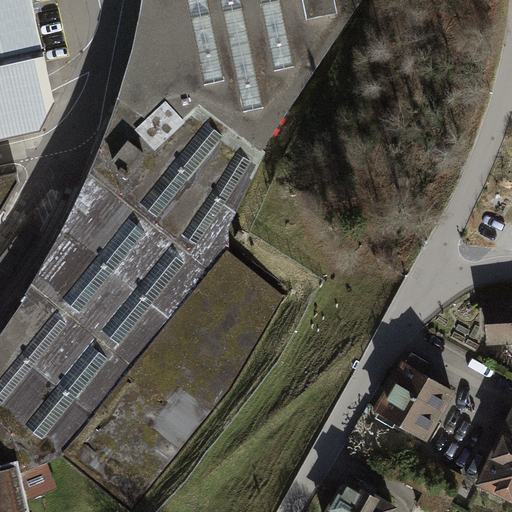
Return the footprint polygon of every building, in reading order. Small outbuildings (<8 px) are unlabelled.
[(0,0),(0,145),(40,137),(54,108),(38,35),(29,0),(0,0)] [(0,511),(29,511),(21,462),(51,453),(132,511),(136,511),(290,291),(230,233),(263,154),(348,8),(346,0),(141,0),(135,45),(105,128),(85,181),(63,243),(0,337),(0,511)] [(0,212),(21,174),(20,167),(0,171),(0,212)] [(511,293),(485,296),(488,335),(511,333),(511,293)] [(371,403),(420,432),(449,383),(418,364),(423,356),(406,345),(371,403)] [(511,404),(510,404),(476,478),(511,494),(511,404)] [(422,488),(415,501),(435,511),(439,511),(459,475),(413,451),(399,476),(422,488)] [(385,511),(393,499),(344,472),(321,511),(385,511)]
